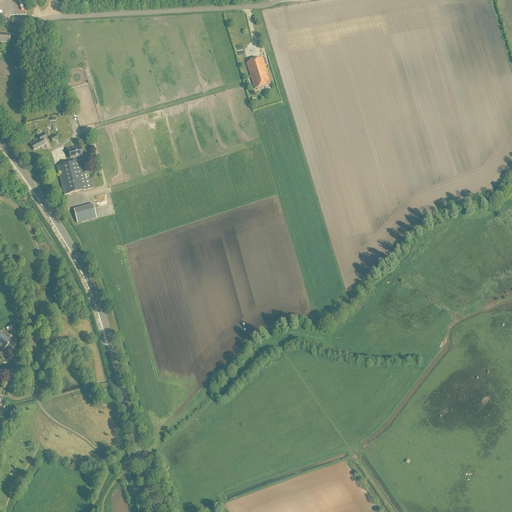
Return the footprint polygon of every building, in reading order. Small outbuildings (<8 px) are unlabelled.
[(0,43),(10,44),(10,36),(6,36),(6,35),(0,34),(0,43)] [(255,90),(270,85),(265,66),(262,59),(247,64),(255,90)] [(38,137),(39,139),(33,142),(34,144),(31,145),(33,151),(45,145),(44,142),(47,140),(44,133),(38,137)] [(70,159),(73,158),(74,162),(57,167),(64,196),(90,189),(86,173),(81,174),(78,162),(77,162),(76,158),(82,156),(80,147),(68,150),(70,159)] [(77,224),(96,219),(93,205),(73,210),(77,224)]
